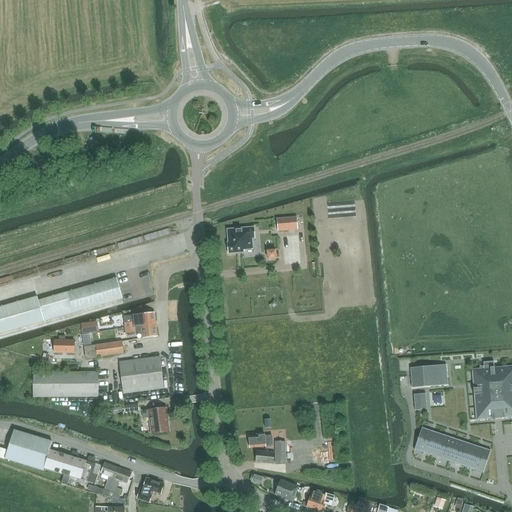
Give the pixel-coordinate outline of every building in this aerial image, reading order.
[(296,218),(276,219),(277,231),(297,230),(296,218)] [(227,230),(228,243),(227,243),(227,254),(244,253),(243,250),(252,250),(251,239),(254,239),(254,228),(227,230)] [(275,251),(267,251),(268,260),(276,259),(275,251)] [(0,333),(122,299),(116,279),(38,302),(37,297),(0,307),(0,333)] [(154,313),(123,317),(125,329),(156,325),(154,313)] [(90,324),(81,325),(81,334),(97,332),(96,326),(90,327),(90,324)] [(156,325),(125,329),(126,334),(141,332),(142,339),(157,337),(156,325)] [(104,340),(114,338),(113,330),(103,332),(104,340)] [(74,340),(54,340),(54,353),(74,353),(74,340)] [(122,343),(122,342),(84,347),(86,359),(124,354),(123,349),(124,349),(123,342),(122,343)] [(123,394),(163,389),(159,357),(119,362),(123,394)] [(483,370),(473,370),(477,420),(511,416),(511,367),(494,369),(494,362),(483,363),(483,370)] [(446,365),(410,368),(412,388),(448,385),(446,365)] [(33,398),(98,397),(97,373),(33,373),(33,398)] [(426,394),(413,395),(415,411),(427,410),(426,394)] [(124,406),(124,413),(139,411),(138,404),(124,406)] [(152,434),(168,432),(166,419),(167,419),(166,408),(142,412),(143,418),(149,418),(152,434)] [(422,428),(422,427),(414,451),(415,450),(482,473),(483,474),(490,450),(422,428)] [(14,431),(5,459),(43,471),(44,468),(65,475),(62,484),(67,486),(70,476),(90,482),(94,484),(97,476),(92,474),(95,464),(93,464),(50,450),(52,442),(14,431)] [(264,434),(257,434),(257,437),(249,437),(250,448),(265,447),(272,446),(272,436),(264,437),(264,434)] [(285,465),(285,442),(275,442),(275,465),(285,465)] [(273,464),(274,454),(274,453),(256,451),(255,462),(273,464)] [(94,486),(91,493),(99,495),(99,494),(108,496),(109,491),(118,468),(105,463),(101,474),(109,477),(104,489),(94,486)] [(108,496),(119,498),(120,496),(115,494),(117,489),(120,481),(127,484),(131,473),(118,468),(109,491),(108,496)] [(254,475),(251,482),(260,485),(262,478),(254,475)] [(147,503),(152,491),(161,494),(164,484),(146,478),(143,488),(140,487),(136,499),(147,503)] [(275,495),(293,503),(298,487),(281,480),(275,495)] [(311,497),(310,496),(306,507),(321,511),(323,504),(331,506),(335,497),(326,494),(325,496),(312,492),(311,497)] [(435,508),(438,497),(429,495),(426,505),(435,508)] [(355,511),(358,505),(350,503),(347,511),(355,511)]
